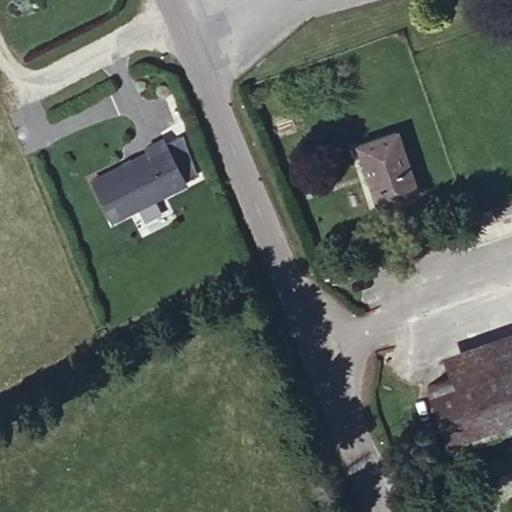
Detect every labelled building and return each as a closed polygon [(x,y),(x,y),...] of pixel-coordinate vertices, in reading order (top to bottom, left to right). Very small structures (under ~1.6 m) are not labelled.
[(358,133),(382,197),(419,184),(396,121),(358,133)] [(151,141),(95,169),(117,210),(189,174),(165,129),(149,136),(151,141)] [(480,201),(486,217),(504,209),(499,195),(480,201)] [(461,364),(511,346),(511,323),(455,344),(461,364)] [(511,346),(461,364),(437,372),(458,435),(511,416),(511,346)]
